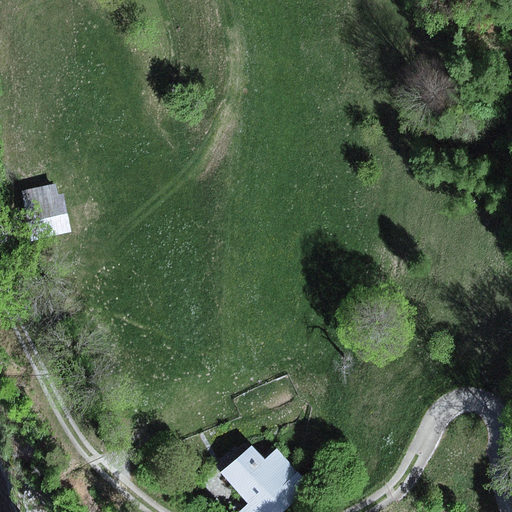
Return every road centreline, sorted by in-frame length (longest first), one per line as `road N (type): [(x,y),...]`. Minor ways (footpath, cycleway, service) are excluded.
road 1 (track): [(510,511),(493,412),(466,401),(450,404),(394,492),(360,511)]
road 2 (track): [(156,511),(72,430),(0,292)]
